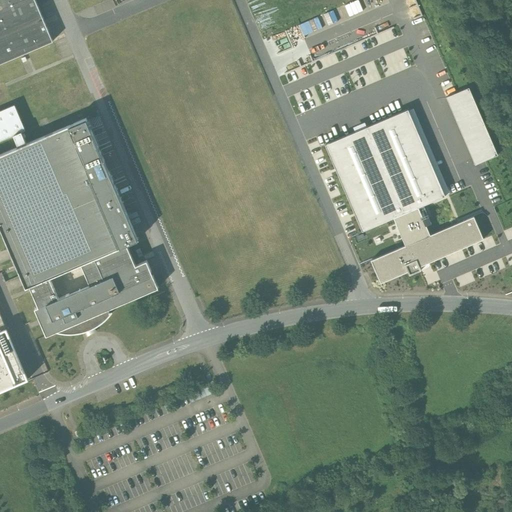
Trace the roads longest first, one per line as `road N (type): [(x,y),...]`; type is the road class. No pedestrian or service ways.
road 1 (unclassified): [(511,307),(368,306),(285,317),(180,348),(0,425)]
road 2 (unknown): [(0,255),(83,222),(103,228),(111,242)]
